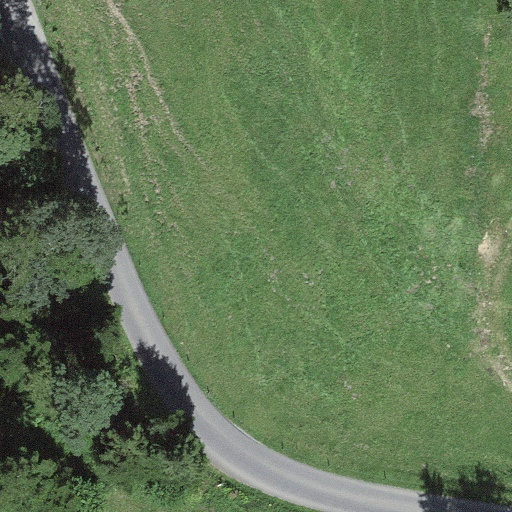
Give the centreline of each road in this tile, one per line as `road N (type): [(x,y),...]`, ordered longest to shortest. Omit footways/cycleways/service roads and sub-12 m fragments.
road 1 (unclassified): [(10,0),(128,298),(159,366),(193,414),(272,472),(431,511)]
road 2 (track): [(511,242),(491,281),(487,315),(511,380)]
